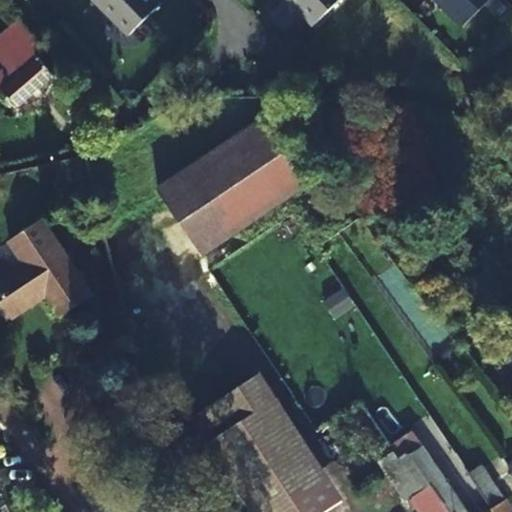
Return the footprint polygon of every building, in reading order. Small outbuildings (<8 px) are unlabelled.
[(162,2),(160,0),(92,0),(127,36),(162,2)] [(341,0),(287,0),(293,6),(295,5),(303,12),(301,14),(314,27),(341,0)] [(438,0),(464,25),(489,0),(438,0)] [(8,30),(1,35),(19,58),(0,74),(0,89),(15,108),(52,78),(37,59),(45,52),(20,19),(8,30)] [(262,118),(159,186),(202,251),(305,183),(262,118)] [(511,195),(489,167),(472,180),(511,229),(511,195)] [(94,293),(42,217),(10,240),(25,260),(0,277),(0,305),(9,320),(47,294),(62,315),(94,293)] [(318,252),(316,249),(295,264),(368,371),(389,356),(318,252)] [(261,511),(318,511),(344,496),(265,365),(197,406),(261,511)] [(359,401),(345,410),(380,461),(385,458),(395,451),(359,401)] [(468,511),(422,447),(410,455),(430,485),(449,511),(468,511)] [(389,464),(399,458),(395,451),(385,458),(389,464)] [(412,497),(430,485),(410,455),(407,453),(399,458),(389,464),(412,497)] [(449,511),(430,485),(412,497),(422,511),(449,511)] [(511,511),(502,498),(490,506),(494,511),(511,511)]
